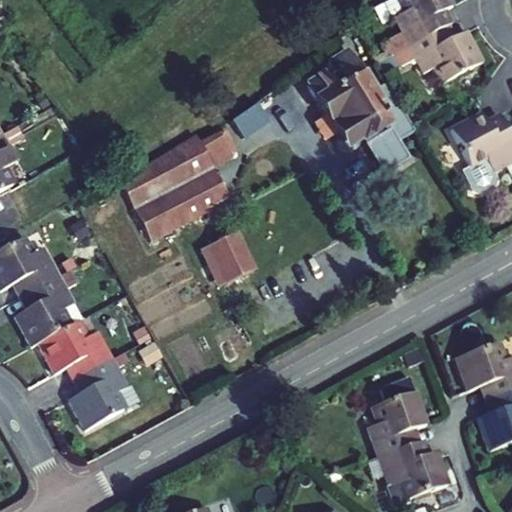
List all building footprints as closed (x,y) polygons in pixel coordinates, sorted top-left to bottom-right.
[(444,13),(452,8),(447,0),(393,0),(383,5),(392,22),(394,20),(401,34),(388,41),(395,55),(409,48),(440,31),(433,19),(444,13)] [(440,31),(447,28),(451,26),(444,13),(433,19),(440,31)] [(440,31),(447,44),(454,41),(447,28),(440,31)] [(423,75),(435,69),(443,85),(482,65),(465,34),(454,41),(447,44),(440,31),(409,48),(395,55),(402,68),(415,61),(423,75)] [(395,55),(388,41),(382,44),(389,58),(395,55)] [(371,95),(346,55),(330,65),(336,76),(332,79),(329,73),(304,89),(326,123),(333,135),(337,140),(335,145),(336,149),(339,153),(343,155),(348,155),(352,153),(355,149),(356,144),(358,143),(360,145),(362,143),(364,147),(363,148),(381,178),(408,162),(397,146),(414,135),(410,129),(384,86),(371,95)] [(330,65),(326,68),(329,73),(332,79),(336,76),(330,65)] [(246,140),(270,121),(257,103),(233,122),(246,140)] [(511,142),(511,140),(504,128),(491,135),(485,124),(481,116),(450,132),(471,171),(463,175),(474,193),(480,195),(495,188),(497,181),(493,173),(511,163),(511,142)] [(499,117),(485,124),(491,135),(504,128),(499,117)] [(333,135),(326,123),(322,125),(330,137),(333,135)] [(200,146),(123,193),(129,204),(150,243),(188,223),(213,211),(218,221),(234,212),(229,202),(230,202),(213,169),(233,159),(221,135),(200,146)] [(0,193),(12,187),(3,171),(14,165),(0,138),(0,193)] [(200,146),(197,140),(195,138),(123,183),(123,184),(119,186),(123,193),(200,146)] [(212,269),(222,287),(254,269),(245,252),(234,235),(211,247),(205,274),(212,269)] [(0,293),(0,294),(12,287),(19,283),(26,296),(57,279),(42,252),(30,258),(21,242),(0,253),(0,293)] [(222,287),(212,269),(205,274),(214,291),(222,287)] [(31,350),(37,346),(69,329),(60,312),(72,306),(57,279),(26,296),(33,309),(26,312),(14,319),(31,350)] [(12,287),(19,300),(26,296),(19,283),(12,287)] [(19,300),(26,312),(33,309),(26,296),(19,300)] [(80,379),(110,362),(95,335),(84,341),(75,325),(69,329),(37,346),(54,377),(66,370),(73,367),(80,379)] [(511,359),(502,363),(496,346),(455,361),(467,394),(479,389),(487,386),(492,400),(511,392),(511,359)] [(80,396),(68,402),(85,433),(137,404),(128,388),(125,389),(110,362),(80,379),(87,392),(80,396)] [(80,379),(73,367),(66,370),(73,383),(80,379)] [(73,383),(80,396),(87,392),(80,379),(73,383)] [(378,460),(411,449),(406,435),(414,433),(427,428),(415,395),(410,381),(380,391),(385,405),(374,410),(380,427),(367,431),(378,460)] [(492,400),(487,386),(479,389),(484,402),(492,400)] [(476,421),(488,454),(511,445),(511,392),(492,400),(497,414),(489,416),(476,421)] [(497,414),(492,400),(484,402),(489,416),(497,414)] [(406,435),(411,449),(418,446),(414,433),(406,435)] [(418,446),(411,449),(416,462),(428,458),(423,444),(418,446)] [(448,488),(436,455),(428,458),(416,462),(411,449),(378,460),(388,490),(401,485),(407,503),(448,488)]
